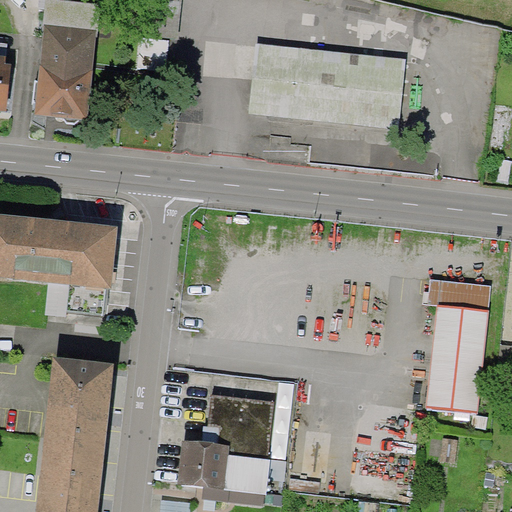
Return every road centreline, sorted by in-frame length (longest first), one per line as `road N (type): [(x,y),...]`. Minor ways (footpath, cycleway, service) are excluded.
road 1 (primary): [(167,178),(511,216)]
road 2 (unclassified): [(167,178),(130,511)]
road 3 (primary): [(0,158),(167,178)]
